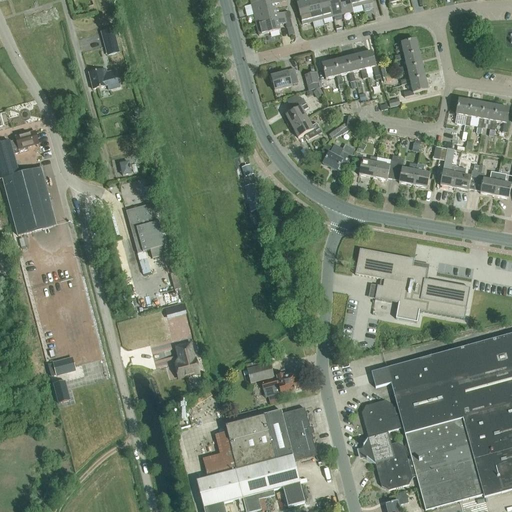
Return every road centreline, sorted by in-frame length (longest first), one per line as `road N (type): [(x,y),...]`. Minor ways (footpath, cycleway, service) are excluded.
road 1 (unclassified): [(156,511),(72,182),(54,127),(0,24)]
road 2 (unclassified): [(355,511),(321,361),(329,257),(344,210)]
road 3 (tertiary): [(240,63),(270,150),(304,189),(344,210)]
road 4 (tertiary): [(344,210),(511,242)]
road 5 (residential): [(435,14),(301,47)]
road 6 (residential): [(435,14),(450,79),(511,92)]
